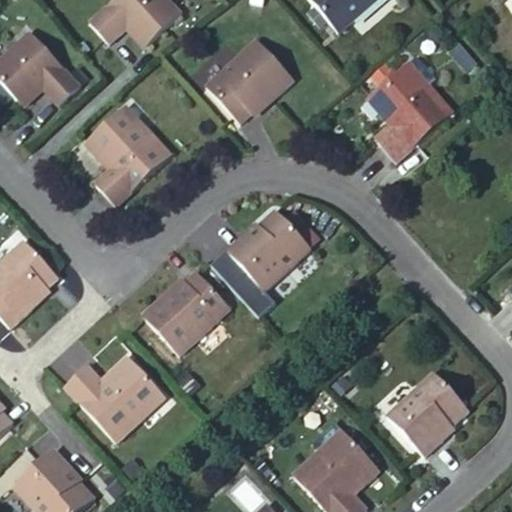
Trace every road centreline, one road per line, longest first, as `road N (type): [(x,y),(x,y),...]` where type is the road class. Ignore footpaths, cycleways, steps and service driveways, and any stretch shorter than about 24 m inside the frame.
road 1 (residential): [(104,281),(218,174),(296,168),(363,212),(511,391)]
road 2 (residential): [(0,165),(104,281)]
road 3 (residential): [(511,398),(506,447),(436,511)]
road 4 (residential): [(104,281),(11,368)]
